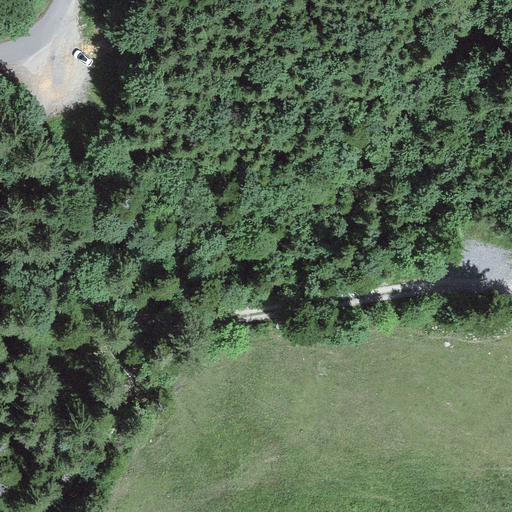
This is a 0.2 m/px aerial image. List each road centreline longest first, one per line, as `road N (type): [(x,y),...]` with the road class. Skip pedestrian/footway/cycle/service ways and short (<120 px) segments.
road 1 (track): [(511,294),(443,288),(164,326),(127,316),(0,246)]
road 2 (track): [(0,183),(37,105),(25,49)]
